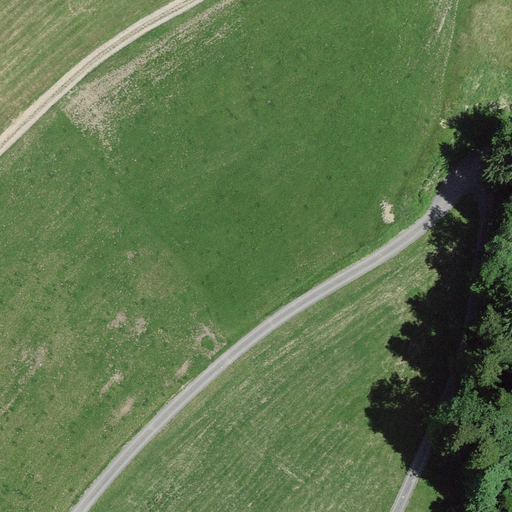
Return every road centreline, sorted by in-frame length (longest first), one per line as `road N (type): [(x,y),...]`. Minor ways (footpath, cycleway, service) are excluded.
road 1 (residential): [(82,511),(185,388),(414,228),(511,133)]
road 2 (track): [(188,0),(80,69),(0,145)]
